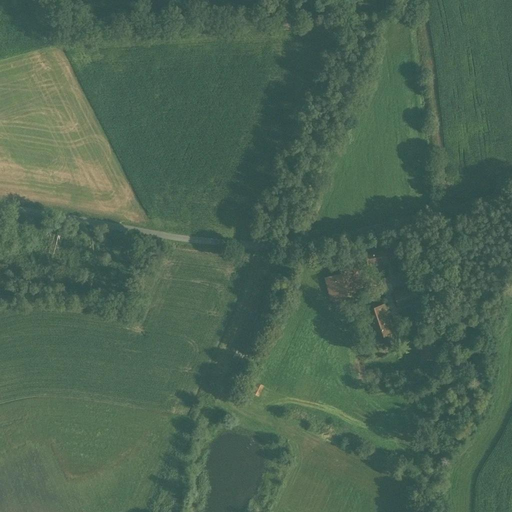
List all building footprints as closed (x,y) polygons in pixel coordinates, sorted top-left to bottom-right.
[(385,247),(365,251),(367,264),(388,261),(385,247)] [(410,249),(399,252),(403,268),(415,265),(410,249)] [(418,284),(393,292),(399,307),(422,299),(418,284)] [(384,304),(362,312),(371,339),(383,335),(386,345),(395,342),(392,333),(394,333),(384,304)] [(434,345),(421,346),(423,360),(435,359),(434,345)] [(252,379),(248,390),(260,394),(264,384),(252,379)]
